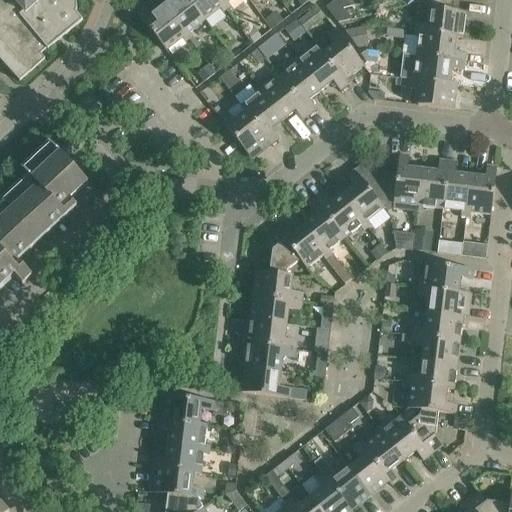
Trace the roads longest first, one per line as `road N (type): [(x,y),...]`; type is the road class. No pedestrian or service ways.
road 1 (residential): [(492,124),(365,111),(260,196),(131,181)]
road 2 (residential): [(481,453),(511,136)]
road 3 (residential): [(131,181),(0,326)]
road 4 (residential): [(492,124),(507,0)]
